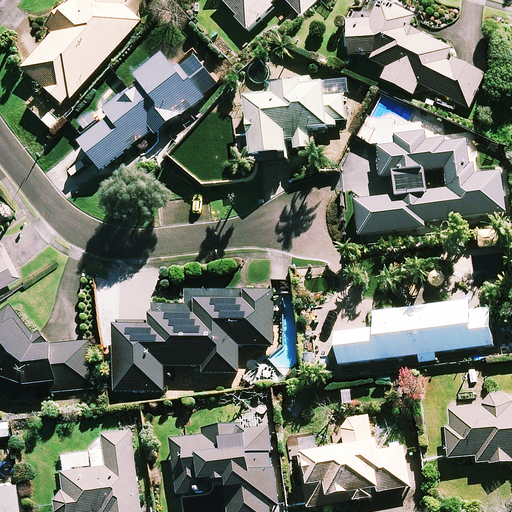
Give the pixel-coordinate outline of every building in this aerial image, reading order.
[(78,0),(73,0),(69,6),(66,3),(46,25),(53,31),(55,33),(23,68),(65,105),(140,20),(123,5),(127,0),(80,0),(79,1),(78,0)] [(223,0),(250,28),(279,0),(286,0),(300,14),(315,0),(223,0)] [(394,0),(370,0),(367,10),(347,12),(350,55),(372,54),(372,61),(388,68),(383,79),(414,93),(419,83),(470,108),(486,73),(448,56),(452,48),(416,31),(424,13),(394,0)] [(155,134),(164,128),(217,85),(193,55),(177,68),(164,53),(135,76),(140,82),(128,92),(113,73),(106,79),(121,98),(105,111),(110,118),(80,142),(102,170),(153,131),(155,134)] [(311,128),(337,127),(337,120),(346,120),(345,80),(268,84),(268,95),(248,96),(249,125),(238,126),(238,137),(239,155),(289,153),(288,141),(294,141),(294,152),(312,151),(311,128)] [(357,138),(378,148),(382,176),(395,174),(398,193),(354,199),(359,236),(425,227),(424,222),(506,212),(501,170),(481,173),(477,143),(379,99),(357,138)] [(0,283),(16,276),(0,244),(0,283)] [(245,382),(280,382),(293,369),(293,283),(271,283),(271,291),(188,291),(188,314),(151,314),(151,322),(116,322),(116,392),(165,392),(165,366),(203,366),(203,373),(240,373),(240,345),(245,345),(245,382)] [(468,310),(467,301),(374,312),(376,329),(336,334),(340,365),(494,347),(489,307),(468,310)] [(33,338),(13,308),(0,316),(0,378),(4,376),(27,385),(61,381),(62,391),(93,387),(88,341),(48,346),(40,334),(33,338)] [(330,331),(313,333),(317,360),(333,358),(330,331)] [(486,403),(449,406),(451,430),(447,430),(449,458),(476,456),(477,464),(511,461),(511,404),(510,404),(509,401),(509,399),(507,397),(506,396),(504,395),(502,394),(500,393),(498,393),(496,393),(494,394),(492,395),(490,396),(489,397),(488,399),(487,401),(486,403)] [(369,415),(349,418),(343,430),(345,445),(318,449),(300,452),(308,507),(373,498),(372,493),(410,487),(404,445),(384,448),(383,440),(373,442),(369,415)] [(0,437),(12,437),(11,423),(0,424),(0,437)] [(278,505),(270,426),(243,429),(242,423),(202,427),(203,436),(171,439),(177,494),(203,491),(202,480),(226,477),(229,511),(271,511),(271,506),(278,505)] [(142,511),(133,431),(104,435),(89,453),(61,456),(65,486),(65,487),(62,488),(60,490),(58,493),(56,496),(56,499),(55,502),(55,505),(56,508),(57,511),(58,511),(142,511)] [(0,511),(18,511),(15,480),(0,481),(0,511)]
